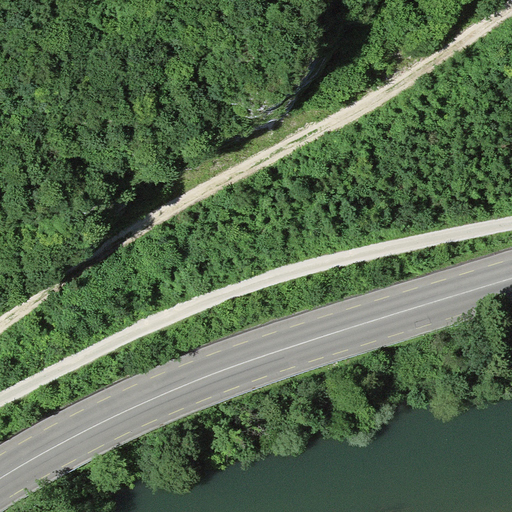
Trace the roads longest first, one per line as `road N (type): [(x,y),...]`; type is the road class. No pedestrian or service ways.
road 1 (track): [(511,9),(351,111),(94,252),(0,323)]
road 2 (primary): [(511,278),(191,383),(0,479)]
road 3 (track): [(0,393),(212,293),(376,243),(511,217)]
